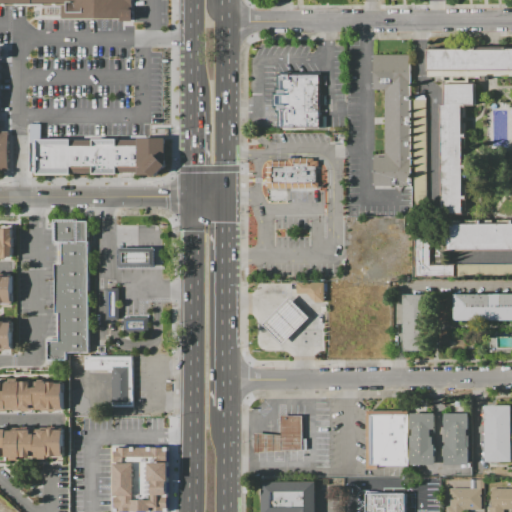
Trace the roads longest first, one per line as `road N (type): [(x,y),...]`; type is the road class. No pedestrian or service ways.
road 1 (primary): [(189,197),(190,511)]
road 2 (residential): [(511,378),(225,380)]
road 3 (residential): [(511,21),(225,22)]
road 4 (residential): [(225,195),(0,197)]
road 5 (primary): [(226,407),(225,195)]
road 6 (residential): [(0,361),(37,360),(35,198)]
road 7 (primary): [(225,195),(224,0)]
